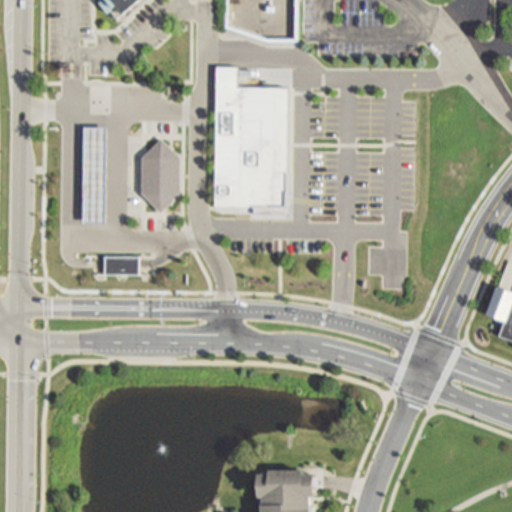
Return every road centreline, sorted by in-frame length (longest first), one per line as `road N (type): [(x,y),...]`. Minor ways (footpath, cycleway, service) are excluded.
road 1 (tertiary): [(511,380),(385,331),(295,310),(21,305)]
road 2 (tertiary): [(23,337),(304,345),(511,418)]
road 3 (residential): [(369,511),(480,246),(511,195)]
road 4 (secondary): [(21,305),(20,110)]
road 5 (secondary): [(19,502),(23,337)]
